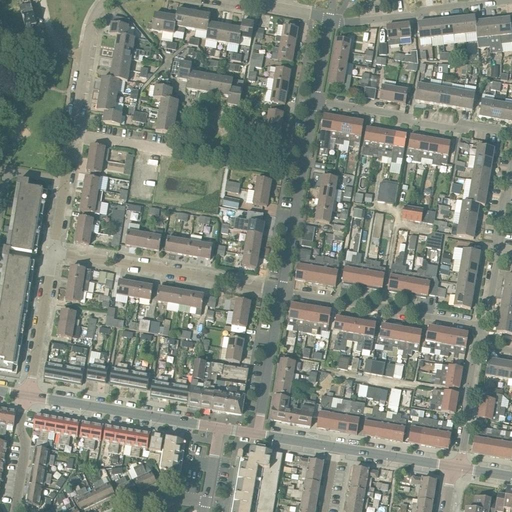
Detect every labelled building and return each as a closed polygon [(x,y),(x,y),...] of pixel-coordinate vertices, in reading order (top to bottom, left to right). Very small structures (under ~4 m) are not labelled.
[(20,8),(26,31),(33,29),(32,27),(36,26),(31,5),(20,8)] [(186,30),(189,12),(178,11),(176,18),(177,18),(175,28),(176,28),(186,30)] [(196,31),(199,14),(189,12),(186,30),(196,31)] [(207,33),(209,24),(210,16),(199,14),(196,31),(207,33)] [(163,34),(166,17),(155,15),(153,25),(148,24),(147,31),(163,34)] [(177,18),(176,18),(166,17),(163,34),(174,36),(176,28),(175,28),(177,18)] [(463,19),(465,35),(477,34),(475,23),(476,23),(475,17),(463,19)] [(452,20),(454,37),(465,35),(463,19),(452,20)] [(498,21),(501,45),(511,43),(511,39),(511,36),(510,19),(498,21)] [(441,21),(442,38),(454,37),(452,20),(441,21)] [(110,36),(117,37),(118,37),(127,38),(129,23),(122,21),(121,26),(112,24),(110,36)] [(429,23),(431,39),(442,38),(441,21),(429,23)] [(487,22),(489,39),(490,55),(502,53),(501,45),(498,21),(487,22)] [(240,39),(241,39),(251,41),(254,24),(242,22),(241,30),(242,30),(240,39)] [(475,23),(477,34),(478,40),(489,39),(487,22),(476,23),(475,23)] [(431,39),(429,23),(418,24),(419,41),(431,39)] [(217,43),(220,26),(209,24),(207,33),(206,41),(217,43)] [(398,26),(400,40),(411,39),(409,25),(398,26)] [(228,45),(231,28),(220,26),(217,43),(228,45)] [(400,40),(398,26),(387,27),(389,47),(400,46),(400,40)] [(241,39),(240,39),(242,30),(241,30),(231,28),(228,45),(239,47),(241,39)] [(284,28),(282,39),(296,41),(298,30),(284,28)] [(118,37),(117,37),(116,48),(133,51),(135,39),(127,38),(118,37)] [(296,41),(282,39),(276,38),(276,41),(281,42),(280,50),(294,52),(296,41)] [(337,40),(335,51),(349,54),(351,42),(337,40)] [(144,52),(133,51),(116,48),(114,58),(131,61),(138,62),(139,57),(150,58),(151,53),(144,52)] [(294,52),(280,50),(274,49),(272,61),(292,64),(294,52)] [(349,54),(335,51),(333,62),(347,65),(349,54)] [(411,56),(405,57),(403,63),(408,64),(418,65),(416,52),(410,53),(411,56)] [(263,55),(260,55),(253,53),(252,61),(262,63),(263,55)] [(403,64),(403,63),(405,57),(396,54),(394,62),(403,64)] [(131,61),(114,58),(112,69),(129,72),(131,61)] [(385,67),(386,60),(376,58),(375,66),(380,66),(385,67)] [(252,61),(249,77),(256,78),(256,73),(253,72),(254,68),(261,69),(262,63),(252,61)] [(347,65),(333,62),(331,73),(345,76),(347,65)] [(188,83),(190,74),(191,74),(192,66),(180,64),(177,81),(188,82),(188,83)] [(418,65),(408,64),(406,71),(416,73),(418,65)] [(486,78),(488,69),(481,68),(479,77),(486,78)] [(129,72),(112,69),(110,80),(119,81),(127,83),(129,72)] [(269,80),(274,81),(288,84),(290,72),(277,70),(276,74),(270,73),(269,80)] [(345,76),(331,73),(329,85),(343,87),(345,76)] [(201,75),(191,74),(190,74),(188,83),(188,82),(186,90),(198,92),(201,75)] [(208,94),(211,77),(201,75),(198,92),(208,94)] [(219,96),(222,79),(211,77),(208,94),(219,96)] [(119,81),(110,80),(102,79),(100,90),(118,93),(119,83),(127,84),(127,83),(119,81)] [(230,98),(231,89),(232,89),(233,81),(222,79),(219,96),(229,98),(230,98)] [(366,88),(367,89),(368,80),(362,79),(360,88),(366,88)] [(288,84),(274,81),(272,92),(287,95),(288,84)] [(396,83),(383,81),(380,101),(393,103),(395,90),(396,83)] [(156,83),(153,98),(171,101),(172,91),(162,89),(163,84),(156,83)] [(427,104),(429,88),(418,86),(415,102),(427,104)] [(438,106),(441,90),(429,88),(427,104),(438,106)] [(231,89),(230,98),(229,98),(227,106),(239,108),(242,91),(232,89),(231,89)] [(118,93),(100,90),(99,101),(116,104),(118,93)] [(408,92),(395,90),(393,103),(406,106),(408,92)] [(449,108),(452,91),(441,90),(438,106),(449,108)] [(460,110),(463,93),(452,91),(449,108),(460,110)] [(287,95),(272,92),(270,104),(271,104),(282,106),(284,106),(287,95)] [(475,95),(463,93),(460,110),(472,112),(475,95)] [(179,103),(171,101),(153,98),(153,99),(161,101),(160,111),(177,114),(179,103)] [(116,104),(99,101),(97,112),(105,113),(114,114),(114,113),(116,104)] [(491,120),(493,103),(482,101),(479,118),(491,120)] [(502,122),(505,105),(493,103),(491,120),(502,122)] [(281,112),(282,106),(271,104),(270,110),(281,112)] [(511,123),(511,106),(505,105),(502,122),(511,123)] [(177,114),(160,111),(158,121),(175,124),(177,114)] [(264,118),(263,123),(281,126),(283,114),(269,112),(268,119),(264,118)] [(105,113),(103,124),(120,127),(122,115),(114,113),(114,114),(105,113)] [(328,157),(331,139),(330,139),(334,118),(323,116),(319,141),(322,141),(320,150),(323,151),(322,156),(328,157)] [(335,145),(339,145),(344,119),(334,118),(330,139),(331,139),(336,140),(335,145)] [(344,119),(339,145),(343,146),(344,141),(350,142),(353,121),(344,119)] [(175,124),(158,121),(156,133),(173,136),(175,124)] [(353,121),(350,142),(349,147),(353,148),(354,143),(355,143),(360,144),(364,123),(353,121)] [(281,126),(263,123),(262,129),(266,129),(265,134),(279,137),(281,126)] [(367,157),(372,158),(377,131),(373,131),(374,129),(368,128),(368,130),(366,129),(363,149),(368,150),(367,157)] [(382,160),(383,157),(386,133),(385,133),(386,131),(380,130),(380,132),(377,131),(372,158),(382,160)] [(388,133),(386,133),(383,157),(392,158),(396,134),(393,134),(394,132),(388,131),(388,133)] [(396,134),(392,158),(392,164),(401,166),(407,136),(405,136),(405,134),(400,133),(400,135),(396,134)] [(279,137),(265,134),(263,146),(277,148),(279,137)] [(413,162),(417,162),(421,139),(417,138),(418,136),(412,135),(412,137),(411,137),(407,157),(413,158),(413,162)] [(421,139),(417,162),(421,163),(422,160),(427,160),(430,140),(429,140),(429,138),(424,137),(424,139),(421,139)] [(436,166),(440,142),(437,141),(437,139),(432,139),(432,140),(430,140),(427,160),(433,161),(432,165),(436,166)] [(443,142),(440,142),(436,166),(441,167),(441,165),(447,166),(451,144),(449,143),(449,141),(444,141),(443,142)] [(91,146),(89,159),(103,161),(105,148),(91,146)] [(478,147),(476,159),(492,162),(494,150),(478,147)] [(126,155),(125,165),(132,166),(134,156),(126,155)] [(103,161),(89,159),(87,172),(101,174),(103,161)] [(224,179),(226,168),(173,159),(171,170),(206,176),(205,183),(218,185),(219,178),(224,179)] [(492,162),(476,159),(474,170),(491,173),(492,162)] [(132,166),(125,165),(123,175),(130,177),(132,166)] [(491,173),(474,170),(472,182),(489,184),(491,173)] [(323,177),(321,189),(335,191),(337,180),(323,177)] [(86,178),(84,189),(98,192),(100,181),(86,178)] [(258,180),(255,193),(269,195),(271,182),(258,180)] [(0,312),(0,342),(21,346),(35,264),(30,263),(32,255),(36,256),(47,192),(28,189),(29,183),(18,181),(17,187),(21,188),(0,312)] [(489,184),(472,182),(470,193),(487,195),(489,184)] [(385,204),(388,185),(381,184),(377,203),(385,204)] [(398,187),(388,185),(385,204),(395,205),(398,187)] [(102,192),(98,192),(84,189),(82,201),(101,204),(102,192)] [(335,191),(321,189),(319,200),(333,202),(335,191)] [(269,195),(255,193),(253,206),(267,208),(269,195)] [(470,193),(468,204),(479,206),(485,207),(487,195),(470,193)] [(155,196),(155,206),(182,207),(182,197),(155,196)] [(238,210),(239,201),(224,198),(223,207),(224,207),(238,210)] [(333,202),(319,200),(317,211),(331,213),(333,202)] [(101,204),(82,201),(80,212),(99,215),(101,204)] [(195,201),(194,210),(219,214),(220,205),(195,201)] [(468,204),(463,203),(461,214),(477,217),(479,206),(468,204)] [(141,207),(129,205),(128,212),(140,214),(141,207)] [(113,211),(112,219),(124,220),(125,213),(125,208),(118,207),(117,212),(113,211)] [(411,222),(413,210),(404,208),(402,220),(411,222)] [(362,219),(364,211),(356,209),(354,217),(362,219)] [(421,223),(423,212),(413,210),(411,222),(421,223)] [(331,213),(317,211),(315,222),(329,225),(331,213)] [(423,212),(421,223),(427,224),(429,213),(423,212)] [(429,213),(427,224),(434,225),(434,221),(436,214),(429,213)] [(477,217),(461,214),(459,226),(476,228),(477,217)] [(79,218),(77,231),(91,233),(93,220),(79,218)] [(124,220),(112,219),(111,226),(115,227),(113,237),(121,238),(123,228),(124,220)] [(250,222),(248,234),(262,236),(264,225),(250,222)] [(476,228),(459,226),(457,237),(474,240),(476,228)] [(312,248),(313,235),(315,229),(304,227),(301,246),(312,248)] [(151,230),(150,237),(148,250),(159,252),(162,233),(151,230)] [(91,233),(77,231),(75,244),(89,246),(91,233)] [(333,235),(333,241),(342,243),(344,234),(345,234),(345,233),(334,231),(333,235)] [(362,286),(365,267),(360,267),(361,256),(365,256),(369,233),(362,231),(360,239),(352,285),(355,285),(355,287),(360,288),(360,286),(362,286)] [(125,246),(137,248),(139,235),(128,233),(125,246)] [(262,236),(248,234),(246,245),(260,247),(262,236)] [(431,234),(430,234),(427,236),(425,248),(431,249),(431,252),(436,252),(437,250),(440,251),(443,236),(432,234),(431,234)] [(139,235),(137,248),(148,250),(150,237),(139,235)] [(121,238),(113,237),(112,247),(119,248),(121,238)] [(415,251),(417,238),(411,237),(409,250),(415,251)] [(352,285),(360,239),(356,238),(353,257),(351,264),(345,263),(342,283),(344,283),(344,285),(349,286),(349,284),(352,285)] [(165,253),(177,255),(179,242),(167,240),(165,253)] [(179,242),(177,255),(188,257),(190,244),(179,242)] [(190,244),(188,257),(199,259),(201,245),(190,244)] [(201,245),(199,259),(210,261),(212,247),(201,245)] [(260,247),(246,245),(244,256),(258,258),(260,247)] [(463,251),(461,262),(478,265),(480,253),(463,251)] [(402,267),(403,267),(405,255),(400,254),(399,259),(396,259),(394,268),(392,268),(388,291),(389,291),(389,293),(394,294),(395,292),(398,292),(402,267)] [(258,258),(244,256),(242,267),(256,270),(258,258)] [(306,283),(309,261),(310,261),(310,256),(306,256),(305,261),(299,260),(295,281),(306,283)] [(315,284),(320,258),(316,257),(315,262),(310,261),(309,261),(306,283),(315,284)] [(325,286),(329,265),(323,264),(324,259),(320,258),(315,284),(325,286)] [(329,265),(325,286),(335,288),(339,266),(333,265),(334,261),(330,260),(329,265)] [(372,288),(376,264),(366,262),(365,267),(362,286),(364,287),(364,289),(368,290),(369,288),(372,288)] [(478,265),(461,262),(459,274),(476,276),(478,265)] [(381,264),(376,264),(372,288),(375,289),(375,291),(380,292),(380,290),(382,290),(386,270),(380,269),(381,264)] [(408,294),(411,274),(405,273),(406,268),(403,267),(402,267),(398,292),(401,293),(400,295),(405,295),(406,294),(408,294)] [(69,279),(89,283),(91,271),(85,270),(71,268),(69,279)] [(417,296),(422,271),(417,270),(416,275),(411,274),(408,294),(409,294),(409,296),(414,297),(414,295),(417,296)] [(436,297),(436,293),(437,288),(438,283),(430,282),(431,277),(425,276),(426,271),(422,271),(417,296),(421,296),(421,298),(425,299),(426,297),(427,297),(428,296),(436,297)] [(99,284),(105,285),(112,286),(113,281),(114,275),(100,273),(99,284)] [(476,276),(459,274),(458,285),(474,288),(476,276)] [(67,290),(81,293),(87,294),(89,283),(69,279),(67,290)] [(117,295),(128,297),(130,284),(119,282),(117,295)] [(130,284),(128,297),(139,299),(141,286),(130,284)] [(474,288),(458,285),(456,296),(473,299),(474,288)] [(141,286),(139,299),(150,301),(152,288),(141,286)] [(503,299),(511,300),(511,289),(504,288),(503,299)] [(156,302),(168,304),(170,291),(159,289),(156,302)] [(81,293),(67,290),(65,302),(79,304),(81,293)] [(170,291),(168,304),(179,306),(181,292),(170,291)] [(181,292),(179,306),(190,308),(192,294),(181,292)] [(192,294),(190,308),(196,309),(195,315),(201,316),(204,296),(192,294)] [(473,299),(456,296),(454,308),(471,311),(473,299)] [(215,308),(217,299),(210,297),(208,307),(215,308)] [(501,310),(511,312),(511,300),(503,299),(501,310)] [(234,313),(248,316),(250,303),(236,301),(234,313)] [(297,333),(298,328),(301,307),(291,305),(287,326),(293,328),(293,332),(297,333)] [(301,307),(298,328),(303,329),(303,334),(307,335),(311,308),(301,307)] [(311,308),(307,335),(311,335),(312,331),(317,331),(317,332),(321,310),(311,308)] [(115,328),(116,320),(114,320),(115,314),(115,310),(108,309),(107,314),(106,326),(115,328)] [(317,332),(317,331),(316,336),(321,337),(322,332),(328,333),(331,312),(321,310),(317,332)] [(499,322),(511,323),(511,312),(501,310),(499,322)] [(60,324),(74,327),(76,314),(62,311),(60,324)] [(213,322),(214,313),(207,311),(205,320),(213,322)] [(248,316),(234,313),(232,327),(246,329),(248,316)] [(340,353),(340,352),(346,320),(343,319),(343,317),(338,316),(338,319),(336,318),(334,332),(339,333),(338,335),(337,335),(336,340),(337,341),(337,343),(335,342),(333,351),(340,353)] [(346,320),(340,352),(345,352),(347,342),(352,343),(356,321),(354,321),(354,319),(350,318),(349,320),(346,320)] [(87,329),(95,330),(97,320),(89,319),(87,329)] [(124,321),(116,320),(115,328),(123,329),(124,321)] [(357,343),(355,352),(360,353),(361,353),(362,350),(366,323),(363,323),(363,320),(358,320),(358,322),(356,321),(352,343),(357,343)] [(135,323),(134,331),(148,333),(150,322),(140,321),(140,324),(135,323)] [(150,322),(148,333),(163,336),(164,329),(159,328),(160,324),(150,322)] [(366,323),(362,350),(372,352),(376,325),(374,325),(375,322),(370,322),(369,324),(366,323)] [(511,323),(499,322),(497,333),(511,335),(511,323)] [(74,327),(60,324),(57,337),(72,340),(74,327)] [(384,352),(388,353),(392,328),(388,327),(389,325),(384,324),(384,326),(382,326),(378,346),(384,347),(384,352)] [(392,328),(388,353),(392,353),(393,348),(398,349),(402,329),(400,329),(401,327),(396,326),(395,328),(392,328)] [(398,349),(398,351),(397,356),(402,357),(402,360),(407,361),(408,356),(412,331),(409,330),(409,328),(404,327),(404,329),(402,329),(398,349)] [(430,355),(434,356),(439,330),(428,328),(425,349),(431,350),(430,355)] [(93,340),(95,330),(87,329),(86,339),(93,340)] [(412,331),(408,356),(412,356),(413,352),(418,353),(422,332),(420,332),(420,330),(415,329),(415,331),(412,331)] [(439,330),(434,356),(444,358),(448,331),(439,330)] [(448,331),(444,358),(454,359),(458,333),(448,331)] [(186,332),(185,339),(189,340),(189,343),(193,344),(201,345),(202,340),(203,335),(186,332)] [(458,333),(454,359),(458,360),(459,355),(465,356),(468,334),(458,333)] [(289,334),(285,350),(293,352),(297,336),(289,334)] [(228,350),(242,353),(244,341),(230,339),(228,350)] [(0,372),(16,375),(20,351),(21,346),(0,342),(0,372)] [(242,353),(228,350),(226,361),(240,364),(242,353)] [(347,371),(349,360),(339,358),(337,369),(347,371)] [(53,381),(57,360),(52,359),(51,366),(46,365),(44,380),(53,381)] [(63,383),(65,368),(60,367),(61,361),(57,360),(53,381),(63,383)] [(497,379),(500,362),(488,360),(485,377),(497,379)] [(96,383),(100,362),(95,361),(94,367),(89,366),(86,381),(96,383)] [(279,372),(293,375),(295,363),(281,361),(279,372)] [(363,374),(370,375),(373,362),(365,361),(363,374)] [(104,362),(100,362),(96,383),(106,384),(108,370),(103,369),(104,362)] [(200,410),(203,385),(205,384),(208,384),(211,365),(195,362),(190,389),(188,404),(188,408),(200,410)] [(370,375),(383,377),(385,365),(373,362),(370,375)] [(508,381),(511,364),(500,362),(497,379),(508,381)] [(72,384),(75,363),(71,363),(70,369),(65,368),(63,383),(72,384)] [(80,364),(75,363),(72,384),(81,386),(84,371),(79,371),(80,364)] [(119,387),(122,365),(118,364),(117,371),(112,370),(109,385),(119,387)] [(128,388),(131,373),(126,372),(127,366),(122,365),(119,387),(128,388)] [(394,377),(395,367),(387,365),(385,378),(393,379),(394,377)] [(437,371),(436,376),(461,380),(462,369),(442,366),(441,372),(437,371)] [(225,367),(223,367),(221,377),(247,382),(249,371),(239,369),(225,367)] [(403,368),(395,367),(394,377),(401,378),(403,368)] [(138,390),(141,368),(137,368),(136,374),(131,373),(128,388),(138,390)] [(146,369),(141,368),(138,390),(147,391),(150,376),(145,376),(146,369)] [(277,383),(291,386),(293,375),(279,372),(277,383)] [(461,380),(436,376),(435,380),(440,381),(439,386),(459,390),(461,380)] [(159,399),(163,378),(159,377),(157,384),(153,383),(150,398),(159,399)] [(169,401),(171,386),(166,385),(167,379),(163,378),(159,399),(169,401)] [(178,403),(182,381),(177,380),(176,387),(171,386),(169,401),(178,403)] [(188,404),(190,389),(186,388),(187,382),(182,381),(178,403),(188,404)] [(228,397),(224,396),(225,390),(224,389),(225,383),(216,382),(215,390),(214,395),(211,412),(225,414),(228,397)] [(224,396),(228,397),(225,414),(239,416),(241,417),(246,387),(225,383),(224,389),(225,390),(224,396)] [(291,386),(277,383),(275,395),(289,397),(291,386)] [(214,395),(215,390),(211,389),(211,386),(208,385),(208,384),(205,384),(203,385),(200,410),(211,412),(214,395)] [(366,399),(368,388),(360,387),(359,398),(366,399)] [(379,402),(381,391),(381,390),(374,389),(372,399),(372,400),(379,402)] [(391,412),(397,413),(401,391),(391,390),(388,407),(392,407),(391,412)] [(388,392),(381,391),(379,402),(386,403),(388,392)] [(432,396),(432,401),(456,405),(458,395),(438,391),(437,397),(432,396)] [(500,408),(502,397),(494,395),(487,394),(483,393),(480,409),(505,413),(506,409),(500,408)] [(314,395),(312,395),(310,404),(299,402),(295,425),(311,428),(315,404),(317,396),(314,395)] [(295,425),(299,402),(274,398),(271,418),(270,421),(273,422),(295,425)] [(327,431),(331,410),(332,400),(327,399),(326,405),(321,404),(317,429),(327,431)] [(456,405),(432,401),(431,405),(435,406),(434,412),(454,416),(456,405)] [(341,407),(337,432),(347,434),(352,403),(342,402),(341,407)] [(352,403),(347,434),(357,436),(360,416),(363,417),(365,405),(352,403)] [(327,431),(337,432),(341,407),(337,406),(336,410),(331,410),(327,431)] [(373,438),(377,414),(378,409),(373,409),(372,415),(366,414),(363,437),(373,438)] [(505,413),(480,409),(478,419),(499,423),(500,417),(505,418),(505,413)] [(6,436),(7,427),(14,428),(16,413),(5,411),(1,436),(6,436)] [(393,442),(397,415),(387,413),(386,420),(383,440),(393,442)] [(383,440),(386,420),(380,419),(381,415),(377,414),(373,438),(383,440)] [(401,416),(397,415),(393,442),(403,443),(407,421),(400,420),(401,416)] [(41,448),(46,418),(36,416),(33,431),(41,432),(39,442),(36,441),(35,447),(41,448)] [(55,435),(58,420),(46,418),(41,448),(46,449),(49,434),(55,435)] [(418,446),(423,420),(418,419),(412,418),(411,423),(408,444),(418,446)] [(64,447),(68,422),(58,420),(55,435),(62,436),(60,447),(64,447)] [(428,447),(433,422),(428,421),(423,420),(418,446),(428,447)] [(80,423),(68,422),(64,447),(68,448),(70,437),(77,438),(80,423)] [(438,449),(442,423),(433,422),(428,447),(438,449)] [(447,424),(442,423),(438,449),(448,451),(452,430),(446,429),(447,424)] [(88,451),(93,426),(83,424),(80,439),(86,440),(84,451),(88,451)] [(93,426),(88,451),(92,452),(94,441),(100,442),(103,427),(93,426)] [(113,455),(117,430),(106,428),(103,443),(110,444),(108,455),(113,455)] [(472,454),(482,456),(486,429),(482,429),(481,434),(475,433),(472,454)] [(486,429),(482,456),(492,458),(497,431),(492,431),(486,429)] [(125,446),(128,431),(117,430),(113,455),(117,456),(119,445),(125,446)] [(134,459),(138,433),(128,431),(125,446),(131,447),(129,458),(134,459)] [(497,431),(492,458),(502,459),(506,433),(497,431)] [(150,435),(138,433),(134,459),(139,460),(140,449),(147,450),(150,435)] [(180,478),(186,443),(172,441),(172,439),(164,438),(164,435),(153,433),(148,463),(154,464),(163,484),(177,477),(180,478)] [(506,433),(502,459),(511,460),(511,438),(510,439),(510,434),(506,433)] [(34,449),(33,459),(54,462),(55,457),(48,456),(49,451),(34,449)] [(241,465),(232,511),(273,511),(283,455),(265,452),(257,451),(250,449),(248,466),(241,465)] [(245,463),(247,456),(241,454),(239,460),(245,463)] [(54,462),(33,459),(31,468),(46,470),(47,466),(53,467),(54,462)] [(303,467),(302,471),(321,475),(323,464),(300,460),(299,466),(303,467)] [(142,465),(137,468),(148,491),(157,487),(150,472),(146,474),(142,465)] [(46,470),(31,468),(30,477),(51,481),(52,475),(46,474),(46,470)] [(148,491),(137,468),(133,470),(134,472),(137,478),(133,480),(135,483),(140,495),(148,491)] [(355,469),(353,480),(372,483),(372,479),(377,480),(378,473),(355,469)] [(321,475),(302,471),(301,477),(299,476),(298,481),(299,481),(319,485),(321,475)] [(51,481),(30,477),(28,486),(43,489),(44,484),(50,485),(51,481)] [(125,479),(119,481),(128,500),(138,496),(131,481),(127,483),(125,479)] [(416,486),(416,490),(434,493),(436,482),(412,479),(411,485),(416,486)] [(102,480),(100,481),(98,483),(96,483),(106,502),(115,498),(108,483),(105,485),(103,481),(102,482),(102,480)] [(372,483),(353,480),(351,490),(374,494),(375,490),(371,489),(372,483)] [(128,500),(119,481),(116,483),(118,487),(114,490),(115,493),(121,504),(128,500)] [(319,485),(299,481),(298,486),(301,486),(300,492),(318,495),(319,485)] [(106,502),(96,483),(94,485),(96,489),(90,492),(97,506),(106,502)] [(381,491),(390,492),(391,487),(382,485),(382,484),(377,484),(376,489),(381,489),(381,491)] [(43,489),(28,486),(27,495),(42,498),(46,499),(48,490),(43,489)] [(85,511),(88,511),(80,491),(78,487),(75,488),(79,498),(74,500),(79,511),(85,511)] [(85,489),(80,491),(88,511),(97,506),(90,492),(87,493),(85,489)] [(374,494),(351,490),(349,501),(368,504),(369,498),(373,499),(374,494)] [(434,493),(416,490),(415,497),(419,497),(418,501),(433,504),(434,493)] [(511,511),(511,492),(506,491),(506,498),(498,497),(497,504),(495,511),(511,511)] [(318,495),(300,492),(298,498),(303,499),(302,504),(316,506),(318,495)] [(42,498),(27,495),(25,505),(40,507),(42,498)] [(495,511),(497,504),(490,503),(491,501),(475,499),(473,511),(466,510),(465,511),(495,511)] [(368,504),(349,501),(347,511),(351,511),(361,511),(362,509),(367,510),(368,504)] [(431,511),(433,504),(418,501),(418,506),(413,505),(412,511),(417,511),(431,511)] [(77,511),(73,503),(65,507),(66,511),(77,511)]
